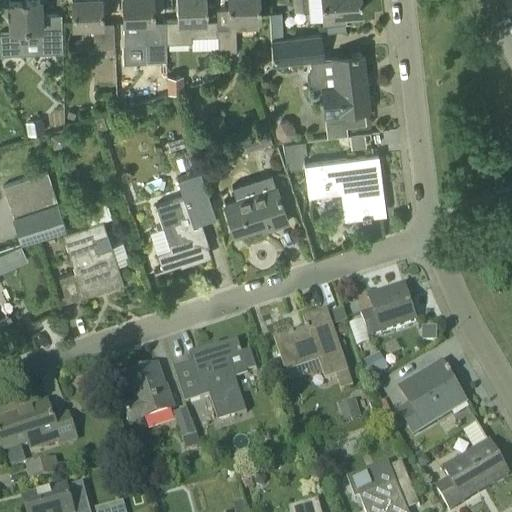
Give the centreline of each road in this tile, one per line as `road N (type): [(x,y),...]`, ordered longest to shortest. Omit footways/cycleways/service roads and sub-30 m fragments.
road 1 (residential): [(0,384),(172,332),(430,236)]
road 2 (residential): [(430,236),(403,0)]
road 3 (residential): [(511,398),(430,236)]
